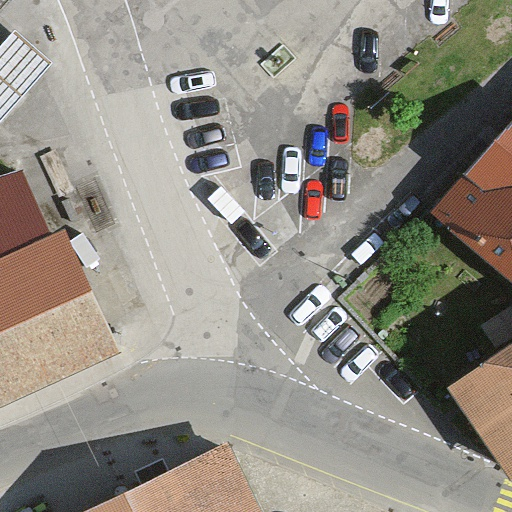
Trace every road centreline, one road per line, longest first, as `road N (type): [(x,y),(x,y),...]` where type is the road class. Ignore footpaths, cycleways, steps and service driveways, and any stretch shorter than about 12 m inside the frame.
road 1 (residential): [(511,84),(214,322)]
road 2 (residential): [(214,322),(82,0)]
road 3 (tertiary): [(217,404),(511,511)]
road 4 (tertiary): [(0,463),(159,409),(217,404)]
